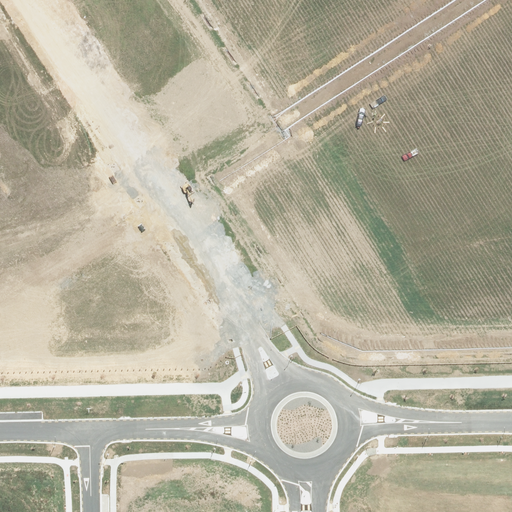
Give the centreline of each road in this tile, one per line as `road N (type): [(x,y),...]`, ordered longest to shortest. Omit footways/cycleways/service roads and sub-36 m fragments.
road 1 (unknown): [(284,384),(21,0)]
road 2 (residential): [(260,433),(90,433)]
road 3 (unknown): [(125,153),(0,254)]
road 4 (residential): [(339,395),(462,422)]
